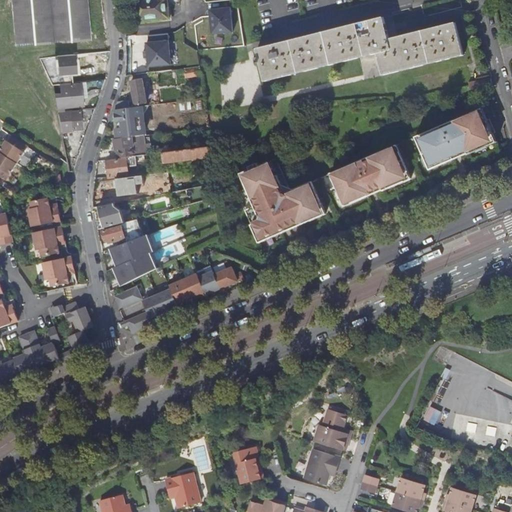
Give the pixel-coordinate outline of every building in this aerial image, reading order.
[(12,0),(16,45),(91,39),(87,0),(12,0)] [(168,0),(134,0),(136,21),(137,21),(137,24),(145,23),(145,21),(170,18),(168,0)] [(226,27),(236,25),(234,10),(219,13),(221,30),(227,29),(226,27)] [(455,23),(389,39),(384,18),(258,49),(260,58),(255,59),(256,64),(261,63),(266,82),(359,58),(378,54),(383,76),(464,56),(462,51),(455,23)] [(148,66),(173,65),(172,39),(148,40),(148,66)] [(74,54),(57,56),(59,74),(60,73),(76,72),(74,54)] [(186,78),(203,76),(202,68),(185,71),(186,78)] [(60,85),(70,84),(69,75),(53,77),(54,86),(60,85)] [(494,85),(492,78),(472,82),(470,82),(470,85),(471,90),(494,85)] [(132,80),(135,105),(146,103),(143,79),(132,80)] [(91,90),(101,89),(105,80),(90,81),(91,90)] [(81,82),(70,84),(60,85),(61,93),(60,94),(55,95),(58,111),(63,111),(62,104),(65,105),(66,105),(72,104),(72,107),(83,105),(81,82)] [(116,109),(130,108),(129,101),(118,102),(115,109),(116,109)] [(149,105),(130,108),(116,109),(116,129),(116,139),(143,135),(145,135),(142,115),(149,105)] [(79,109),(63,111),(58,111),(56,112),(59,123),(60,129),(61,131),(72,130),(72,129),(82,128),(79,109)] [(416,137),(421,149),(430,170),(443,164),(455,159),(453,156),(460,153),(461,156),(464,155),(468,153),(468,154),(497,142),(493,133),(489,122),(488,121),(483,109),(416,137)] [(145,155),(143,135),(116,139),(114,139),(115,148),(119,148),(120,159),(136,157),(145,155)] [(0,148),(0,151),(17,162),(28,146),(14,137),(11,142),(8,140),(6,139),(0,148)] [(412,179),(402,156),(398,145),(332,172),(330,173),(345,206),(369,195),(368,192),(374,190),(376,193),(382,190),(383,190),(412,179)] [(212,149),(212,147),(163,153),(164,163),(213,157),(212,149)] [(0,175),(6,179),(17,162),(0,151),(0,175)] [(281,230),(283,229),(288,227),(289,230),(302,224),(306,223),(326,214),(312,181),(287,192),(273,159),(258,166),(254,155),(236,162),(242,173),(240,174),(260,219),(261,221),(254,224),(262,242),(281,233),(282,233),(281,230)] [(137,165),(136,157),(120,159),(107,160),(109,177),(129,175),(128,166),(137,165)] [(179,172),(161,174),(147,176),(143,176),(144,182),(144,184),(180,179),(179,172)] [(139,194),(137,183),(136,177),(117,179),(119,197),(139,194)] [(150,197),(162,195),(161,188),(148,191),(150,197)] [(54,208),(53,205),(50,206),(48,198),(31,201),(32,208),(28,209),(32,227),(61,220),(58,207),(54,208)] [(104,228),(120,224),(116,208),(108,209),(107,205),(99,207),(104,228)] [(0,245),(13,242),(12,238),(7,214),(0,215),(0,245)] [(144,217),(142,218),(139,218),(127,222),(129,228),(145,223),(144,217)] [(259,243),(262,242),(254,224),(251,225),(259,243)] [(59,246),(62,245),(61,241),(65,240),(62,227),(34,233),(38,251),(41,251),(43,258),(60,254),(59,246)] [(114,248),(127,243),(122,227),(104,232),(106,241),(109,240),(109,243),(113,242),(114,248)] [(114,248),(113,249),(120,266),(149,253),(152,252),(146,236),(127,243),(114,248)] [(432,246),(408,256),(410,260),(433,250),(432,246)] [(156,270),(149,253),(120,266),(116,268),(124,285),(156,270)] [(69,276),(72,275),(71,272),(75,271),(72,258),(44,264),(48,281),(51,280),(53,287),(71,283),(69,276)] [(197,274),(185,280),(192,298),(194,297),(199,295),(200,298),(238,282),(234,276),(230,267),(213,276),(212,272),(205,275),(204,271),(197,274)] [(234,276),(238,282),(244,280),(240,273),(234,276)] [(151,294),(160,315),(184,305),(183,301),(192,298),(185,280),(183,281),(169,287),(170,290),(164,293),(162,290),(155,293),(151,294)] [(114,297),(119,309),(142,300),(137,288),(114,297)] [(150,319),(160,315),(151,294),(148,296),(149,299),(143,302),(147,313),(150,319)] [(19,321),(14,309),(10,311),(9,307),(6,309),(4,301),(0,302),(0,328),(10,325),(19,321)] [(72,304),(63,308),(65,313),(66,316),(68,315),(71,322),(74,321),(79,333),(85,330),(95,326),(86,307),(80,309),(76,302),(72,304)] [(55,317),(65,313),(63,308),(63,306),(55,308),(55,309),(53,310),(55,317)] [(120,324),(121,328),(128,326),(132,334),(152,325),(150,319),(147,313),(120,324)] [(54,344),(61,341),(56,327),(49,330),(54,344)] [(93,349),(85,330),(79,333),(70,336),(75,349),(72,350),(75,358),(92,351),(93,349)] [(59,356),(54,344),(42,348),(36,332),(28,335),(40,366),(60,358),(59,356)] [(27,371),(40,366),(28,335),(20,337),(27,354),(22,356),(27,371)] [(69,360),(75,358),(72,350),(66,353),(69,360)] [(62,363),(69,360),(66,353),(59,356),(60,358),(62,363)] [(20,374),(27,371),(22,356),(14,359),(15,360),(20,374)] [(21,375),(20,374),(15,360),(3,366),(2,362),(0,362),(0,380),(1,383),(21,375)] [(315,441),(343,450),(348,434),(343,432),(348,415),(329,410),(324,426),(320,425),(315,441)] [(242,483),(261,478),(256,458),(259,457),(256,447),(234,452),(242,483)] [(332,469),(337,471),(341,458),(314,449),(305,479),(327,485),(332,469)] [(166,480),(170,493),(175,492),(179,508),(202,502),(194,472),(166,480)] [(364,482),(378,486),(380,479),(366,475),(364,482)] [(398,492),(425,500),(427,493),(424,492),(426,485),(402,477),(398,492)] [(364,482),(362,488),(376,493),(378,486),(364,482)] [(446,501),(472,509),(477,495),(453,488),(451,494),(448,494),(446,501)] [(393,507),(409,511),(417,511),(419,507),(422,508),(425,500),(398,492),(393,507)] [(127,511),(123,495),(100,501),(103,511),(132,511),(132,510),(127,511)] [(284,511),(286,506),(270,501),(268,507),(251,502),(247,511),(284,511)] [(471,511),(472,509),(446,501),(443,509),(446,510),(445,511),(471,511)]
